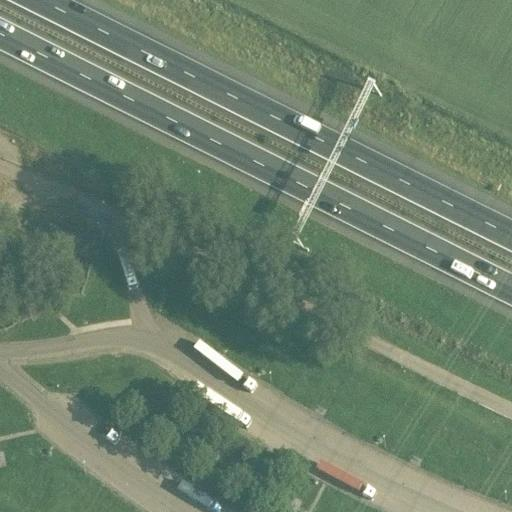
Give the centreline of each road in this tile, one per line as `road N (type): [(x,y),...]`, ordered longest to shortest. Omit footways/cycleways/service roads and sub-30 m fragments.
road 1 (motorway): [(0,38),(511,292)]
road 2 (motorway): [(511,237),(37,0)]
road 3 (motorway): [(0,233),(89,369),(155,511)]
